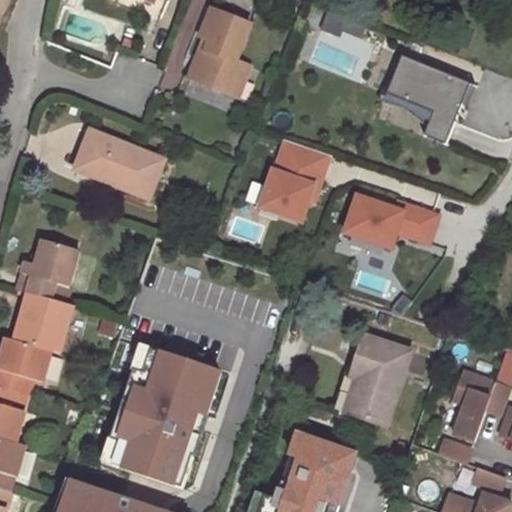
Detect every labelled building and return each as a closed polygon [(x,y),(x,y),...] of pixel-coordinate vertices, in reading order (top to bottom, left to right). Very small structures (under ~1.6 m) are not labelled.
[(199,62),(194,59),(187,78),(227,94),(233,81),(242,84),(248,68),(234,62),(248,24),(210,10),(199,36),(202,37),(207,40),(199,62)] [(202,37),(194,59),(199,62),(207,40),(202,37)] [(469,86),(400,59),(385,97),(432,115),(426,129),(448,138),(469,86)] [(237,98),(242,84),(233,81),(227,94),(237,98)] [(448,138),(426,129),(423,138),(445,147),(448,138)] [(84,173),(99,136),(90,133),(74,169),(84,173)] [(162,162),(99,136),(84,173),(147,198),(162,162)] [(315,188),(327,157),(280,141),(271,172),(269,172),(257,209),(298,222),(310,187),(315,188)] [(427,245),(437,215),(397,201),(393,211),(354,198),(342,234),(389,250),(399,221),(401,222),(404,226),(402,232),(404,237),(427,245)] [(17,290),(27,293),(51,300),(55,285),(67,289),(78,252),(42,240),(35,265),(24,262),(17,290)] [(55,285),(51,300),(60,302),(65,304),(69,289),(67,289),(55,285)] [(27,293),(13,341),(51,351),(60,354),(68,323),(55,318),(60,302),(51,300),(27,293)] [(73,306),(65,304),(60,302),(55,318),(68,323),(73,306)] [(364,336),(353,367),(359,368),(344,413),(385,427),(410,351),(364,336)] [(5,338),(0,353),(0,388),(16,393),(25,395),(28,379),(42,382),(51,351),(13,341),(5,338)] [(218,372),(149,350),(141,373),(131,370),(109,440),(119,443),(111,465),(180,487),(191,455),(183,452),(196,412),(204,415),(218,372)] [(359,368),(353,367),(338,411),(344,413),(359,368)] [(483,412),(492,384),(460,373),(450,402),(462,406),(451,437),(471,444),(483,412)] [(29,396),(37,398),(42,382),(28,379),(25,395),(29,396)] [(507,389),(492,384),(483,412),(497,417),(507,389)] [(0,439),(15,444),(24,414),(11,410),(16,393),(0,388),(0,439)] [(29,396),(25,395),(16,393),(11,410),(24,414),(29,396)] [(511,409),(507,408),(497,437),(511,442),(511,409)] [(334,511),(354,453),(297,434),(281,482),(289,484),(283,502),(276,499),(255,493),(248,511),(334,511)] [(0,439),(0,482),(2,475),(13,478),(14,474),(24,477),(31,453),(21,451),(22,446),(15,444),(0,439)] [(441,442),(435,457),(464,466),(469,451),(441,442)] [(504,478),(475,469),(470,484),(499,494),(504,478)] [(157,511),(65,481),(53,511),(157,511)] [(289,484),(281,482),(276,499),(283,502),(289,484)] [(11,492),(0,488),(0,508),(5,510),(11,492)] [(507,511),(510,504),(481,494),(476,505),(441,493),(434,511),(507,511)]
